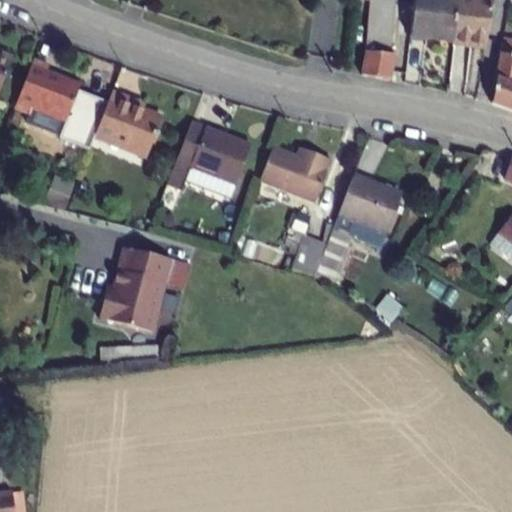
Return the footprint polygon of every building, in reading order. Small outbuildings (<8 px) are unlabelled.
[(348,0),(349,2),(372,5),(365,78),(391,84),(398,54),(392,53),(396,0),(348,0)] [(411,0),(407,43),(452,48),(457,0),(411,0)] [(492,2),(470,0),(457,0),(452,48),(484,53),(492,2)] [(511,42),(504,41),(500,60),(511,62),(511,42)] [(0,80),(8,59),(0,55),(0,80)] [(511,62),(500,60),(498,60),(490,106),(511,113),(511,62)] [(29,61),(9,109),(27,116),(30,111),(91,135),(103,104),(77,93),(79,90),(44,76),(47,69),(29,61)] [(107,94),(103,104),(91,135),(89,139),(141,159),(157,119),(130,108),(132,103),(107,94)] [(189,125),(172,166),(232,191),(250,150),(189,125)] [(272,151),(259,184),(303,202),(308,165),(272,151)] [(311,157),(308,165),(303,202),(315,206),(331,165),(311,157)] [(398,196),(351,178),(336,216),(383,235),(398,196)] [(511,215),(509,213),(494,236),(511,247),(511,215)] [(383,235),(336,216),(324,246),(311,278),(327,288),(347,238),(376,250),(383,235)] [(324,246),(302,237),(289,270),(305,274),(311,278),(324,246)] [(165,259),(117,247),(111,271),(110,271),(103,297),(97,296),(91,318),(144,332),(157,283),(159,284),(165,259)] [(0,511),(14,511),(10,481),(0,482),(0,511)]
